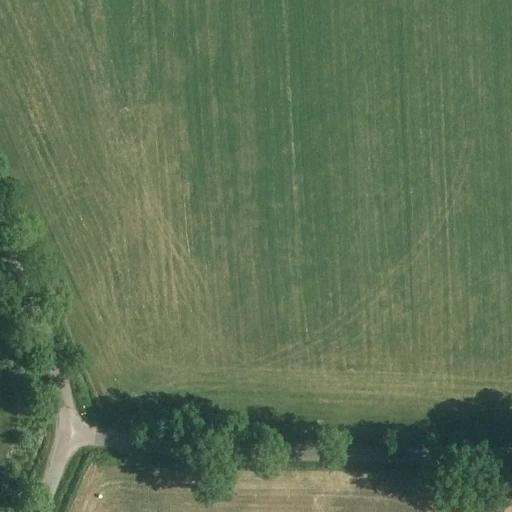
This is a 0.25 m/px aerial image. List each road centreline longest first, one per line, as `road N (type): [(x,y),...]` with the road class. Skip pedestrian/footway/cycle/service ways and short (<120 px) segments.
road 1 (unclassified): [(511,459),(326,459),(68,432)]
road 2 (unclassified): [(68,432),(56,360),(0,229)]
